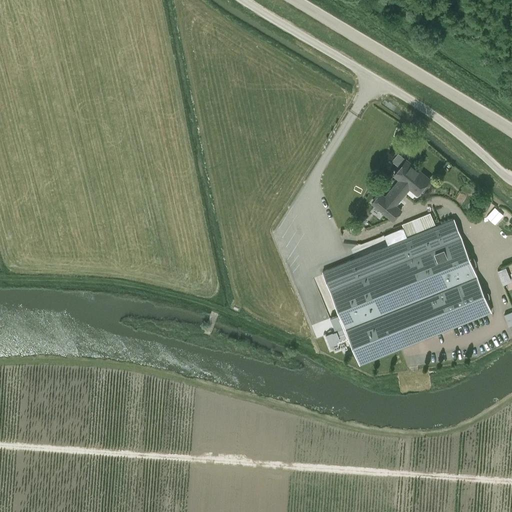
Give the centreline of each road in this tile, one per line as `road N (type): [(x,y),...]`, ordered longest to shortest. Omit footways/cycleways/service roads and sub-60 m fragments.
road 1 (unclassified): [(249,0),(429,111),(511,180)]
road 2 (unclassified): [(511,128),(294,0)]
